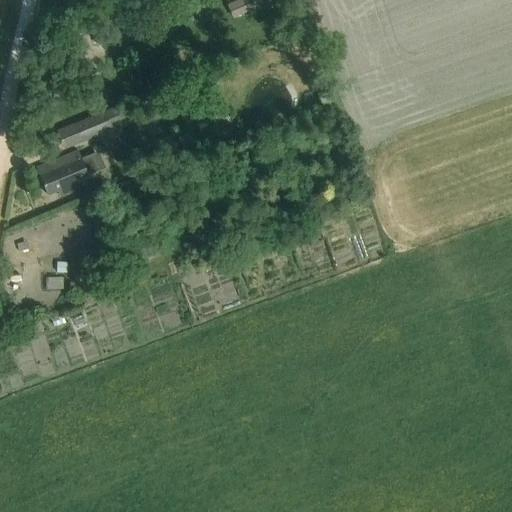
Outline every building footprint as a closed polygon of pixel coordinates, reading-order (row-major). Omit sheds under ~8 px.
[(237,0),(227,4),(233,19),(248,12),(249,14),(275,3),(274,0),(237,0)] [(102,43),(117,37),(113,26),(98,31),(102,43)] [(316,89),(322,104),(332,100),(327,85),(316,89)] [(124,122),(117,106),(104,111),(103,109),(55,130),(64,150),(112,129),(111,127),(124,122)] [(185,154),(177,133),(145,147),(154,167),(185,154)] [(98,153),(94,155),(81,160),(78,152),(36,169),(47,195),(57,191),(60,197),(98,181),(100,185),(109,181),(98,153)]
